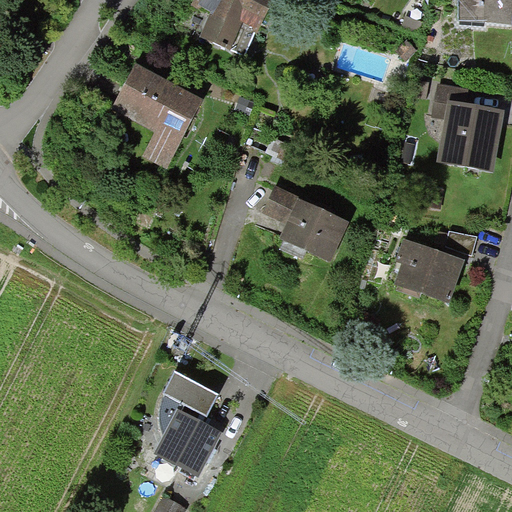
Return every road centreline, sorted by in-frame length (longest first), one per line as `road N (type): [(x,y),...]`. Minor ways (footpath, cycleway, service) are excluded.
road 1 (residential): [(0,178),(27,213),(242,337),(446,435)]
road 2 (residential): [(446,435),(491,322),(511,235)]
road 3 (residential): [(101,0),(71,53),(0,121)]
